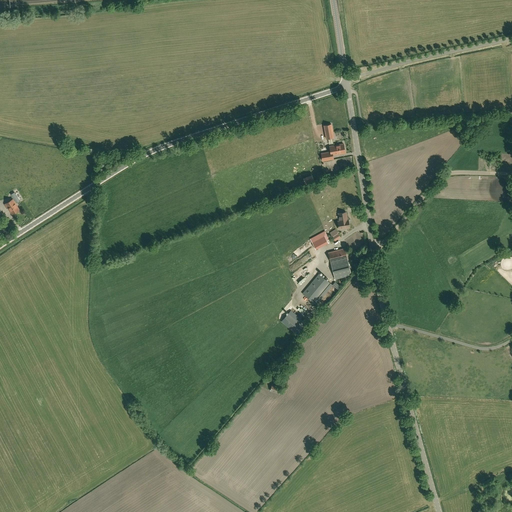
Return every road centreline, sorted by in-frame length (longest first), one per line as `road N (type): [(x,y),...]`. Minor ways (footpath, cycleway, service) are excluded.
road 1 (tertiary): [(438,511),(386,324),(346,85)]
road 2 (unclassified): [(0,245),(148,152),(346,85)]
